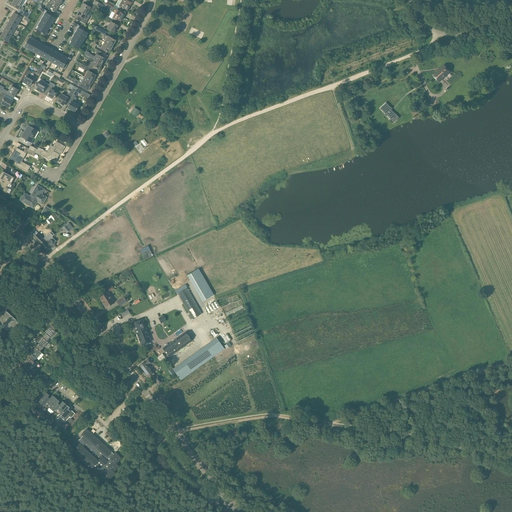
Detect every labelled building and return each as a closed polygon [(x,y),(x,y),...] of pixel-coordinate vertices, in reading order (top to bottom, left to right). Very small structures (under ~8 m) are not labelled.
[(20,6),(22,3),(17,0),(13,0),(11,5),(18,9),(19,9),(22,11),(24,8),(20,6)] [(49,0),(47,4),(45,8),(55,13),(59,7),(58,6),(60,3),(61,4),(63,2),(59,0),(49,0)] [(93,3),(96,5),(103,9),(105,6),(94,0),(93,3)] [(118,0),(115,6),(119,8),(120,6),(126,10),(131,3),(129,2),(129,0),(118,0)] [(96,5),(93,3),(91,2),(89,6),(83,3),(80,9),(87,13),(88,10),(92,12),(96,5)] [(108,2),(105,6),(110,9),(109,10),(115,13),(113,17),(120,21),(124,14),(118,11),(119,8),(115,6),(113,4),(108,2)] [(44,12),(41,17),(51,23),(54,17),(50,15),(51,13),(40,7),(39,9),(44,12)] [(85,16),(87,13),(80,9),(77,15),(82,18),(80,22),(85,24),(89,18),(85,16)] [(14,13),(10,19),(18,24),(22,17),(14,13)] [(113,19),(106,16),(104,20),(110,23),(107,29),(114,32),(115,29),(117,30),(120,24),(113,19)] [(51,23),(41,17),(38,23),(48,28),(51,23)] [(18,24),(10,19),(7,25),(15,30),(18,24)] [(73,32),(84,38),(87,33),(82,30),(83,28),(72,22),(71,24),(76,27),(73,32)] [(48,28),(38,23),(35,28),(45,34),(48,28)] [(3,31),(11,36),(15,30),(7,25),(3,31)] [(106,31),(95,25),(93,29),(104,35),(106,31)] [(11,36),(3,31),(0,36),(0,37),(8,42),(11,36)] [(81,44),(84,38),(73,32),(70,38),(81,44)] [(104,42),(112,46),(115,40),(104,34),(103,37),(106,39),(104,42)] [(65,45),(69,39),(64,35),(60,42),(65,45)] [(24,46),(30,49),(36,39),(30,36),(24,46)] [(81,44),(70,38),(67,43),(77,49),(81,44)] [(36,53),(42,42),(36,39),(30,49),(36,53)] [(42,42),(36,53),(41,56),(47,46),(42,42)] [(112,46),(104,42),(103,45),(99,43),(98,46),(108,52),(112,46)] [(47,59),(53,49),(47,46),(41,56),(47,59)] [(53,62),(59,52),(53,49),(47,59),(53,62)] [(90,57),(102,64),(105,58),(101,56),(103,53),(98,50),(96,54),(97,54),(95,57),(87,52),(85,55),(90,58),(90,57)] [(59,52),(53,62),(58,66),(64,55),(59,52)] [(64,55),(58,66),(64,69),(73,53),(71,52),(68,57),(64,55)] [(88,67),(93,70),(95,67),(99,69),(102,64),(90,57),(90,58),(87,62),(90,64),(88,67)] [(81,64),(80,67),(79,67),(87,72),(84,77),(93,82),(94,79),(94,78),(95,75),(92,73),(93,70),(88,67),(86,66),(81,64)] [(450,72),(445,66),(433,77),(439,82),(450,72)] [(32,71),(28,69),(25,75),(26,76),(23,82),(30,86),(34,80),(28,77),(32,71)] [(84,77),(82,76),(81,76),(81,77),(80,77),(80,78),(80,79),(80,80),(78,81),(74,78),(72,82),(81,87),(82,87),(87,90),(90,84),(91,85),(91,84),(93,82),(84,77)] [(46,90),(49,85),(44,82),(43,85),(38,82),(34,89),(42,93),(44,89),(46,90)] [(49,85),(46,90),(49,92),(46,96),(53,99),(57,92),(52,90),(55,85),(52,83),(50,82),(49,85)] [(0,90),(13,99),(14,99),(16,94),(18,90),(11,86),(8,91),(3,89),(4,87),(0,85),(0,90)] [(77,88),(75,91),(84,96),(86,93),(77,88)] [(0,93),(0,101),(2,102),(1,103),(8,108),(12,101),(13,99),(1,92),(0,93)] [(67,106),(72,96),(69,94),(67,98),(61,94),(57,102),(63,105),(64,104),(67,106)] [(69,106),(68,108),(75,112),(79,105),(74,103),(74,102),(76,98),(72,96),(68,104),(69,105),(69,106)] [(394,113),(390,108),(390,107),(386,103),(380,108),(385,115),(386,114),(390,119),(391,120),(393,118),(393,119),(395,118),(394,117),(396,115),(394,113)] [(37,131),(28,126),(22,137),(31,142),(37,131)] [(37,149),(36,153),(49,160),(51,157),(56,160),(60,152),(61,153),(65,147),(56,142),(53,147),(51,146),(52,146),(50,145),(46,152),(38,148),(37,149)] [(34,156),(36,153),(28,149),(26,147),(23,151),(16,148),(14,153),(13,152),(9,159),(17,163),(16,165),(27,172),(30,166),(21,161),(26,153),(27,152),(34,156)] [(2,171),(0,174),(0,184),(1,185),(0,187),(0,188),(6,192),(8,189),(9,188),(8,188),(10,188),(11,185),(11,184),(13,179),(11,178),(12,177),(2,171)] [(43,189),(37,185),(30,197),(24,193),(20,200),(33,207),(37,201),(42,204),(46,197),(41,194),(43,189)] [(52,209),(45,206),(41,213),(48,217),(52,209)] [(51,215),(46,220),(48,222),(49,224),(54,219),(58,216),(55,212),(51,215)] [(38,233),(33,238),(42,247),(47,242),(43,239),(38,233)] [(51,238),(52,238),(50,239),(47,242),(42,247),(46,251),(49,248),(50,249),(55,244),(54,243),(56,241),(52,237),(51,238)] [(153,255),(150,249),(142,254),(145,259),(153,255)] [(190,280),(203,302),(214,295),(198,269),(187,275),(190,280)] [(185,285),(175,291),(176,294),(177,293),(193,319),(202,314),(186,288),(187,288),(185,285)] [(114,302),(107,292),(99,296),(105,307),(114,302)] [(127,302),(124,297),(117,302),(120,307),(127,302)] [(220,307),(216,301),(206,308),(209,313),(220,307)] [(8,307),(4,304),(0,308),(0,322),(10,331),(8,333),(12,336),(22,325),(5,310),(8,307)] [(151,342),(143,319),(133,323),(141,346),(151,342)] [(44,336),(48,339),(50,337),(50,338),(55,332),(54,331),(56,329),(52,325),(50,327),(45,333),(46,334),(44,336)] [(191,341),(185,332),(163,348),(169,357),(191,341)] [(12,340),(6,335),(3,338),(8,343),(12,340)] [(39,344),(38,346),(41,349),(42,349),(48,342),(50,340),(48,339),(44,336),(43,337),(38,343),(39,344)] [(224,349),(216,338),(197,351),(205,362),(224,349)] [(41,349),(37,346),(36,348),(36,347),(31,353),(32,354),(30,356),(34,360),(36,358),(41,353),(40,351),(41,349)] [(205,362),(197,351),(173,369),(181,380),(205,362)] [(34,360),(30,356),(29,358),(23,363),(25,364),(23,366),(27,370),(29,368),(34,363),(33,361),(34,360)] [(151,363),(148,358),(138,365),(147,377),(153,372),(148,365),(151,363)] [(158,375),(153,379),(159,386),(164,382),(158,375)] [(39,402),(47,393),(42,389),(39,393),(37,391),(32,396),(35,398),(39,402)] [(47,393),(39,402),(43,406),(50,399),(48,397),(49,395),(47,393)] [(48,407),(49,408),(57,399),(52,395),(50,399),(43,406),(46,408),(48,407)] [(59,401),(57,399),(49,408),(54,412),(57,409),(56,408),(60,405),(58,403),(59,401)] [(57,409),(54,411),(58,415),(59,414),(60,412),(61,412),(67,405),(63,401),(60,405),(56,408),(57,409)] [(61,412),(60,412),(59,414),(63,418),(63,419),(65,421),(70,416),(67,414),(70,411),(68,409),(69,407),(67,405),(61,412)] [(111,451),(86,429),(81,434),(83,436),(79,440),(79,439),(77,441),(75,440),(73,444),(73,445),(71,448),(77,453),(75,454),(91,468),(90,469),(96,475),(96,474),(98,475),(96,477),(102,482),(107,476),(110,479),(115,473),(114,472),(119,466),(116,464),(121,458),(115,453),(114,455),(111,452),(111,451)]
